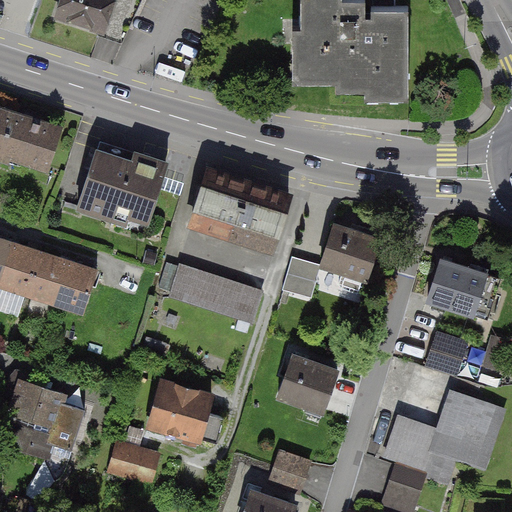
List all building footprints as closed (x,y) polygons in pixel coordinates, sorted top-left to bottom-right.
[(0,0),(0,12),(3,14),(8,0),(0,0)] [(56,0),(46,29),(103,50),(121,0),(56,0)] [(396,0),(306,0),(307,87),(397,86),(396,0)] [(66,131),(0,109),(0,164),(50,180),(66,131)] [(172,168),(97,141),(73,209),(148,236),(172,168)] [(247,181),(201,167),(182,230),(228,244),(247,181)] [(293,195),(247,181),(228,244),(274,258),(293,195)] [(372,280),(386,235),(338,221),(325,266),(372,280)] [(0,295),(16,245),(0,239),(0,295)] [(43,253),(16,245),(0,295),(0,297),(26,306),(43,253)] [(69,261),(43,253),(26,306),(52,314),(69,261)] [(322,268),(295,260),(286,289),(313,297),(322,268)] [(95,270),(69,261),(52,314),(78,323),(95,270)] [(506,285),(439,263),(427,302),(494,323),(506,285)] [(263,292),(177,266),(166,300),(252,327),(263,292)] [(468,343),(438,333),(428,365),(458,375),(468,343)] [(326,416),(343,367),(296,350),(279,399),(326,416)] [(216,398),(155,382),(142,427),(204,444),(216,398)] [(65,398),(19,384),(0,446),(46,460),(65,398)] [(507,409),(451,389),(437,427),(398,414),(384,455),(451,478),(457,461),(486,470),(507,409)] [(117,445),(109,476),(153,488),(161,457),(117,445)] [(313,462),(283,452),(272,482),(302,493),(313,462)] [(413,511),(426,475),(396,464),(381,508),(394,511),(413,511)] [(297,511),(300,504),(256,490),(248,511),(297,511)]
